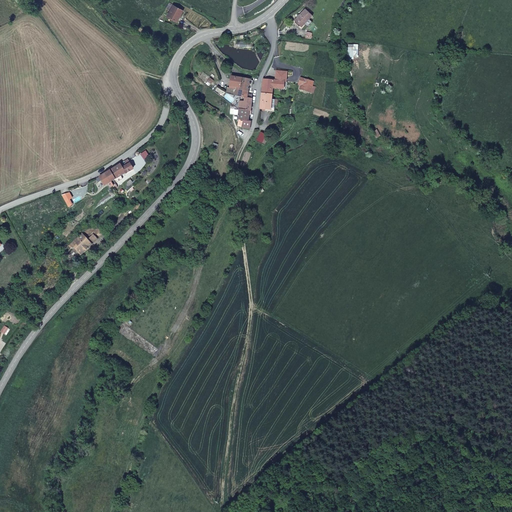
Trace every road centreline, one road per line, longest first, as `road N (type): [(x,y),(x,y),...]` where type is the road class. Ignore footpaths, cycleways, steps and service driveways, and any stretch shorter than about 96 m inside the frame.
road 1 (secondary): [(175,84),(195,131),(181,175),(41,326),(0,385)]
road 2 (unclassified): [(175,84),(159,127),(125,155),(92,176),(0,209)]
road 3 (residential): [(241,150),(273,47),(268,14)]
